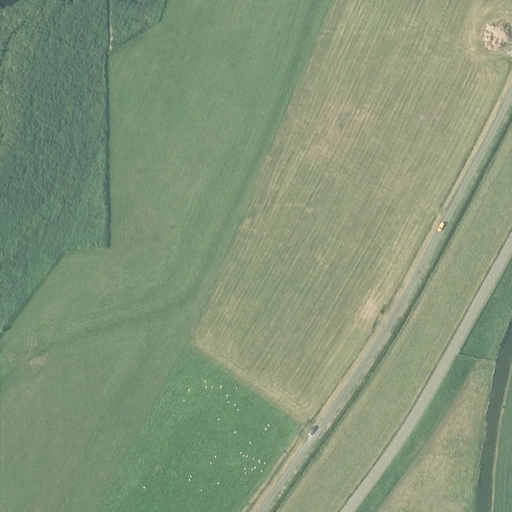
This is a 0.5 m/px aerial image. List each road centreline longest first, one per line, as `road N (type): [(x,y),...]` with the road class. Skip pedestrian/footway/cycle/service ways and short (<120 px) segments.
road 1 (unclassified): [(258,511),(402,298),(511,92)]
road 2 (tertiary): [(347,511),(412,420),(511,241)]
